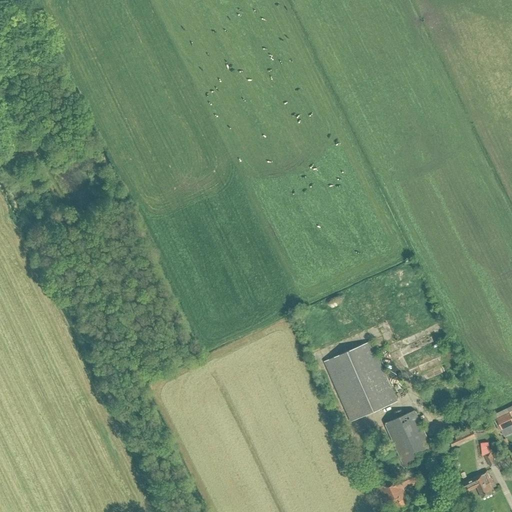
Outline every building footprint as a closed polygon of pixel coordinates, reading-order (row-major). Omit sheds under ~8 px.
[(442,336),(404,353),(408,362),(446,345),(442,336)] [(325,361),(352,422),(397,402),(370,341),(325,361)] [(505,428),(511,425),(511,418),(510,413),(511,411),(511,405),(494,414),(504,436),(508,434),(505,428)] [(415,410),(385,423),(405,467),(435,454),(415,410)] [(473,432),(470,434),(468,430),(459,434),(461,438),(451,443),(453,447),(475,437),(473,432)] [(491,452),(484,455),(490,467),(496,464),(491,452)] [(397,511),(409,506),(406,498),(407,498),(404,490),(427,480),(422,468),(399,479),(398,478),(380,486),(389,506),(394,504),(397,511)] [(482,498),(493,493),(490,485),(493,483),(487,470),(458,483),(463,494),(477,487),(482,498)]
